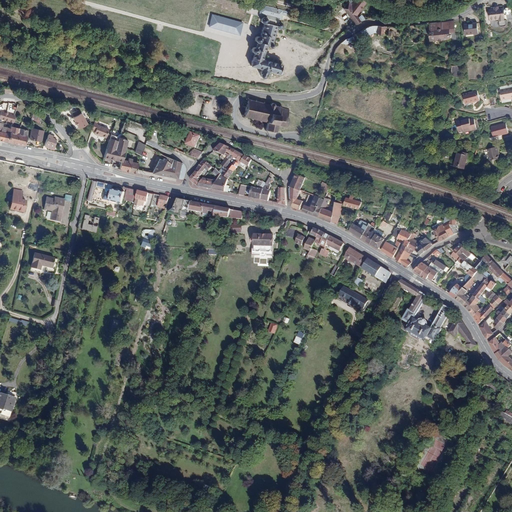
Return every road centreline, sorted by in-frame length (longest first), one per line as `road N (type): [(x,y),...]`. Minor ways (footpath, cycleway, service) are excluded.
road 1 (residential): [(481,0),(452,16),(381,20),(352,31),(330,53),(322,86),(311,94),(238,100),(238,125),(299,139),(290,179)]
road 2 (residential): [(399,269),(282,511)]
road 3 (residential): [(0,309),(40,320),(56,313),(86,169)]
road 4 (primary): [(405,273),(456,305),(511,377)]
road 5 (primary): [(289,213),(399,269)]
